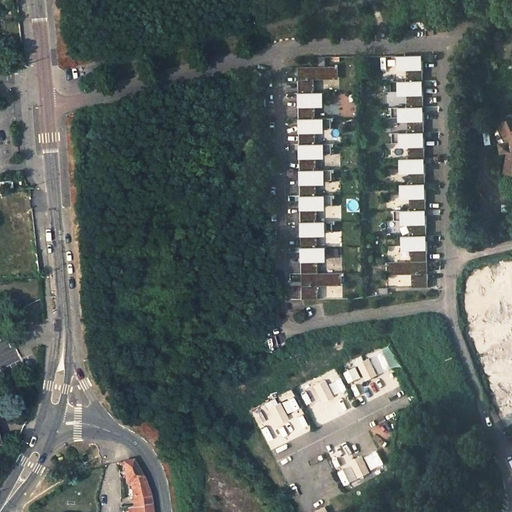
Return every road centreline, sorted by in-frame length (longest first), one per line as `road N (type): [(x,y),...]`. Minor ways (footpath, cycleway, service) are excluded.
road 1 (residential): [(275,49),(283,320),(298,328),(449,306)]
road 2 (residential): [(449,43),(449,306)]
road 3 (residential): [(46,105),(275,49)]
road 4 (unclassified): [(46,105),(64,326)]
road 5 (residential): [(449,306),(511,474)]
road 6 (residential): [(449,43),(275,49)]
